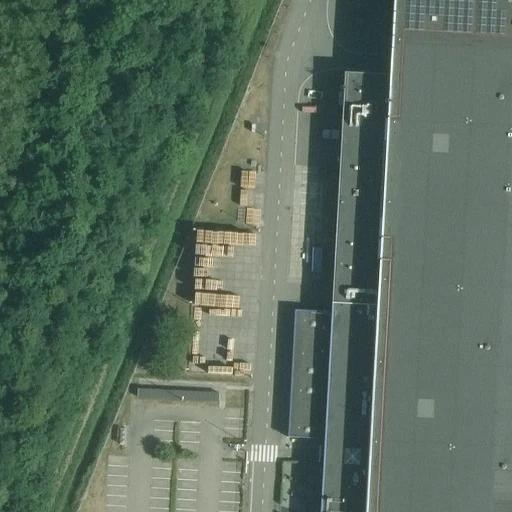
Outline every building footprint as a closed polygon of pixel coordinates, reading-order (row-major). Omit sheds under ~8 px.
[(511,511),(511,0),(393,0),(389,77),(345,74),(321,502),(317,502),(313,511),(511,511)] [(200,226),(197,289),(214,290),(216,254),(253,256),(254,245),(234,244),(235,228),(200,226)] [(317,267),(326,267),(327,247),(318,247),(317,267)] [(228,292),(198,290),(196,319),(227,321),(228,292)] [(221,400),(221,390),(198,391),(199,401),(221,400)]
